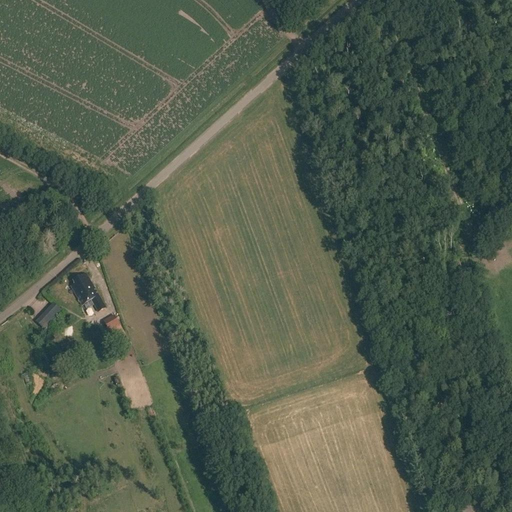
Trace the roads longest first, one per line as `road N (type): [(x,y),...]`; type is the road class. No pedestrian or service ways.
road 1 (unclassified): [(0,319),(357,0)]
road 2 (track): [(0,153),(42,175),(95,237)]
